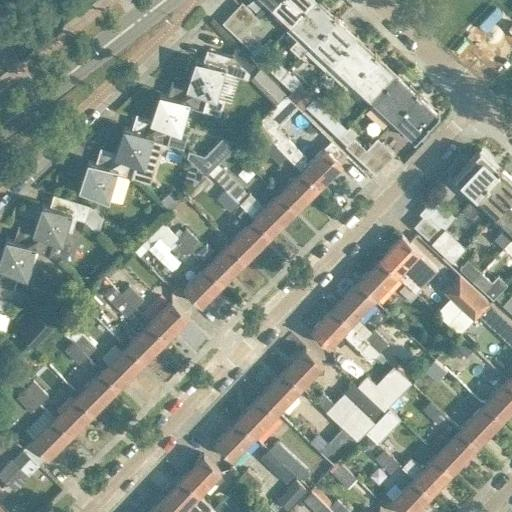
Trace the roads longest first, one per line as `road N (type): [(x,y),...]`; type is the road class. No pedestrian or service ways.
road 1 (residential): [(86,511),(482,98)]
road 2 (residential): [(0,188),(188,6)]
road 3 (tertiary): [(162,0),(0,125)]
road 4 (unclassified): [(482,98),(376,0)]
